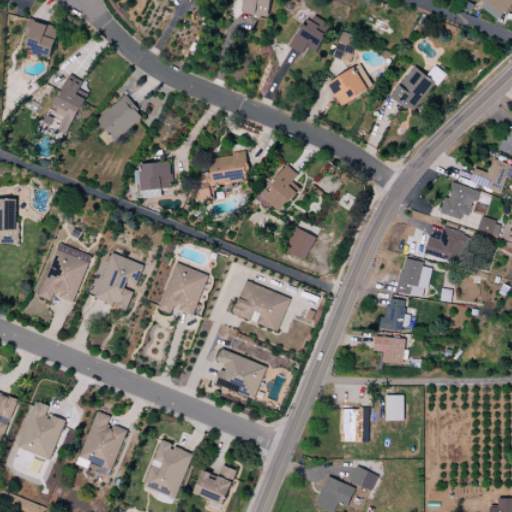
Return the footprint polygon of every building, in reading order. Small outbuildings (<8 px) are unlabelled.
[(271,0),(244,0),(242,14),(269,18),(271,0)] [(511,0),(485,0),(481,5),(498,19),(511,3),(511,0)] [(316,53),(330,24),(312,16),(307,26),(301,23),(289,48),(302,54),(305,48),(316,53)] [(29,36),(25,50),(50,57),(58,28),(27,20),(23,34),(29,36)] [(333,57),(342,60),(344,53),(351,55),(356,36),(340,32),(333,57)] [(414,66),(391,97),(413,113),(436,83),(414,66)] [(355,68),(328,85),(341,106),(368,89),(355,68)] [(51,111),(64,116),(58,130),(68,134),(84,98),(77,95),(82,81),(67,75),(51,111)] [(114,141),(143,115),(125,96),(96,121),(114,141)] [(511,130),(507,142),(504,141),(499,150),(511,156),(511,130)] [(245,151),(232,153),(233,156),(210,160),(212,175),(203,177),(205,186),(197,187),(199,201),(213,199),(211,187),(250,180),(245,151)] [(511,166),(494,159),(488,174),(475,170),(471,182),(501,195),(511,169),(511,166)] [(172,163),(136,166),(139,192),(174,189),(172,163)] [(288,165),(259,196),(279,214),(297,193),(290,186),(299,176),(288,165)] [(453,183),(448,199),(446,198),(441,213),(460,220),(463,215),(468,217),(477,192),(453,183)] [(17,199),(0,198),(0,243),(17,243),(17,199)] [(444,227),(440,241),(430,237),(425,255),(461,266),(471,235),(444,227)] [(296,228),(285,251),(306,260),(317,238),(296,228)] [(57,249),(58,249),(60,243),(91,256),(89,262),(74,302),(59,296),(61,292),(60,291),(58,290),(57,293),(54,292),(51,300),(50,300),(47,299),(47,298),(46,299),(43,298),(44,297),(43,296),(42,297),(40,296),(40,295),(39,295),(57,249)] [(94,300),(126,311),(133,292),(124,289),(126,284),(136,287),(143,265),(110,253),(94,300)] [(407,259),(403,273),(401,273),(397,292),(423,298),(425,289),(429,290),(435,269),(424,267),(425,263),(407,259)] [(157,310),(170,314),(172,307),(193,315),(208,275),(174,263),(157,310)] [(247,281),(233,315),(277,333),(291,299),(247,281)] [(391,299),(390,306),(387,306),(385,319),(382,319),(380,329),(402,333),(406,309),(404,308),(405,301),(391,299)] [(376,337),(374,352),(384,353),(383,363),(404,365),(406,339),(376,337)] [(222,348),(216,362),(226,366),(218,384),(254,399),(267,368),(222,348)] [(0,444),(2,445),(17,399),(0,393),(0,444)] [(386,421),(403,421),(403,396),(385,396),(386,421)] [(45,414),(48,406),(34,401),(17,448),(50,460),(65,421),(45,414)] [(342,409),(342,442),(369,443),(369,409),(342,409)] [(109,416),(94,412),(77,466),(87,468),(88,467),(111,474),(125,431),(107,425),(109,416)] [(163,441),(143,487),(175,500),(195,455),(163,441)] [(312,506),(326,511),(334,511),(338,504),(346,507),(364,469),(335,456),(312,506)] [(372,490),(377,474),(354,467),(350,483),(372,490)] [(203,471),(194,494),(222,506),(231,483),(203,471)] [(511,511),(511,499),(499,499),(499,507),(491,507),(491,511),(511,511)]
